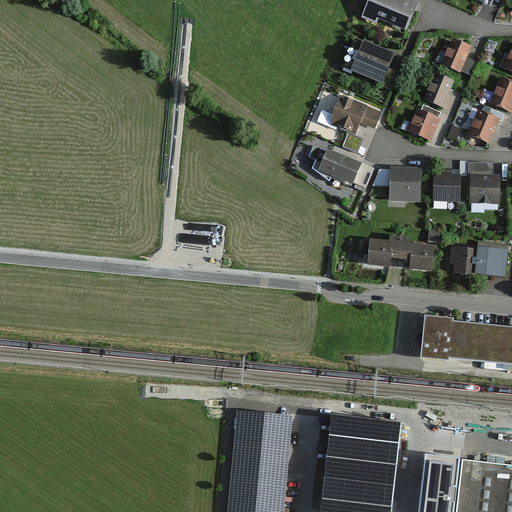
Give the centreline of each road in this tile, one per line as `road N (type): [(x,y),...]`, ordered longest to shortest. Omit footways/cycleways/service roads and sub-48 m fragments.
road 1 (tertiary): [(511,308),(364,300),(325,288),(0,258)]
road 2 (residential): [(511,157),(378,150)]
